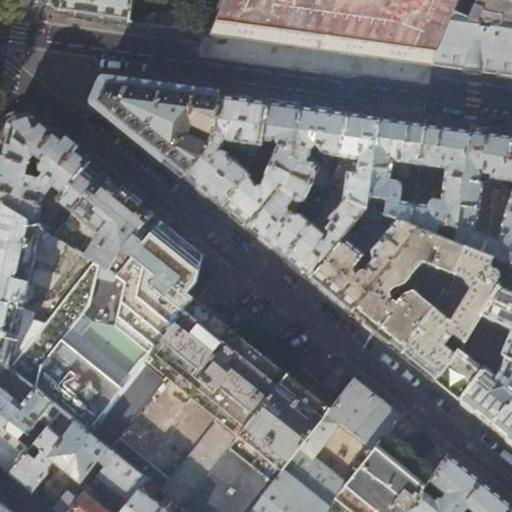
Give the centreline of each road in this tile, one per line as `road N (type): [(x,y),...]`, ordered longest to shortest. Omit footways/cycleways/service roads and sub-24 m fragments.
road 1 (residential): [(0,69),(511,483)]
road 2 (residential): [(511,107),(0,30)]
